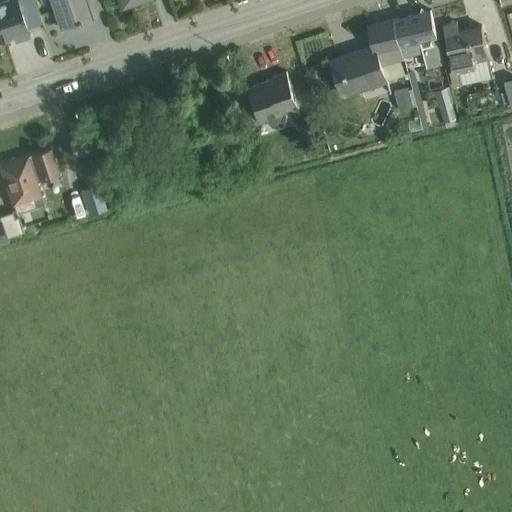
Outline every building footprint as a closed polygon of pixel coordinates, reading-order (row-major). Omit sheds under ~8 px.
[(17,0),(13,0),(0,4),(0,40),(13,36),(15,42),(29,37),(17,0)] [(84,0),(50,0),(61,29),(91,19),(84,0)] [(118,0),(121,8),(146,0),(118,0)] [(394,21),(404,58),(422,53),(427,69),(443,64),(431,11),(394,21)] [(404,58),(394,21),(368,27),(373,47),(331,61),(341,98),(388,85),(387,81),(383,67),(401,62),(405,61),(404,58)] [(457,23),(443,26),(453,73),(450,73),(453,88),(492,80),(482,27),(459,32),(457,23)] [(383,67),(387,81),(405,76),(401,62),(383,67)] [(273,80),(245,90),(257,125),(267,122),(268,124),(271,128),(277,129),(282,127),(286,123),(287,118),(286,115),(299,111),(286,73),(272,78),(273,80)] [(412,89),(417,107),(423,131),(428,130),(414,73),(408,75),(412,89)] [(449,87),(434,92),(445,123),(457,119),(452,104),(454,103),(449,87)] [(180,88),(161,95),(169,123),(160,125),(163,133),(169,131),(169,134),(192,127),(180,88)] [(417,107),(412,89),(408,90),(408,89),(394,92),(399,112),(417,107)] [(84,153),(81,142),(80,140),(69,143),(74,158),(84,153)] [(81,142),(84,153),(91,151),(88,140),(81,142)] [(50,150),(0,166),(0,171),(12,207),(14,207),(17,215),(44,206),(37,184),(59,176),(50,150)] [(260,153),(250,156),(254,172),(264,170),(260,153)] [(98,186),(66,197),(75,223),(92,217),(91,216),(106,211),(98,186)] [(0,221),(1,223),(6,240),(8,244),(14,242),(15,244),(22,242),(21,239),(25,238),(18,219),(15,220),(13,214),(0,218),(0,221)]
